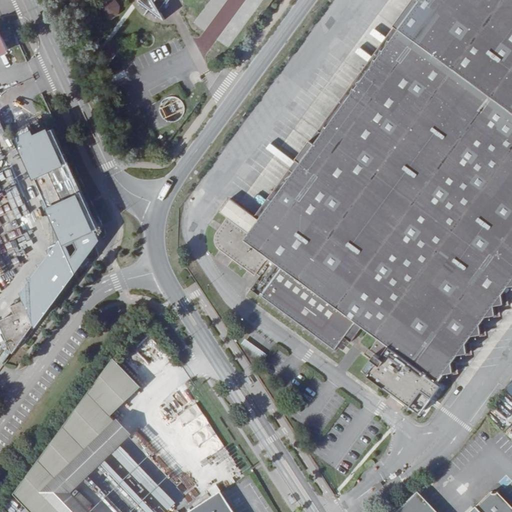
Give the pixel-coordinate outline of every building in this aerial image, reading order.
[(113,20),(121,2),(114,0),(102,0),(97,14),(113,20)] [(160,9),(166,13),(162,6),(166,0),(143,0),(158,11),(160,9)] [(511,0),(409,0),(392,25),(397,28),(312,142),(308,139),(295,157),(299,160),(257,217),(230,197),(220,211),(229,217),(218,231),(218,233),(218,237),(218,240),(218,243),(219,245),(221,248),(224,250),(257,274),(260,272),(263,274),(251,289),(335,351),(344,338),(351,342),(361,329),(387,347),(381,356),(370,348),(365,355),(370,359),(361,370),(420,414),(431,399),(435,401),(446,387),(440,383),(443,378),(452,376),(451,366),(457,359),(468,357),(466,346),(473,337),(482,336),(480,327),(487,318),(498,317),(496,307),(507,305),(506,294),(511,287),(511,286),(511,0)] [(51,126),(23,140),(68,239),(90,228),(83,215),(91,211),(51,126)] [(20,344),(32,327),(27,319),(40,312),(37,306),(49,300),(46,293),(58,287),(55,280),(67,274),(63,265),(75,259),(66,240),(54,246),(57,252),(44,259),(48,266),(35,271),(39,278),(26,284),(30,292),(17,298),(20,305),(4,313),(20,344)] [(143,385),(116,356),(15,494),(22,501),(112,415),(143,385)] [(48,511),(55,506),(70,491),(131,434),(112,415),(22,501),(32,511),(48,511)] [(190,473),(181,477),(186,489),(195,486),(190,473)] [(236,511),(221,488),(184,511),(236,511)] [(89,511),(70,491),(55,506),(60,511),(89,511)] [(437,511),(419,492),(397,511),(511,511),(511,506),(501,496),(499,497),(496,497),(495,497),(492,495),(473,511),(437,511)]
